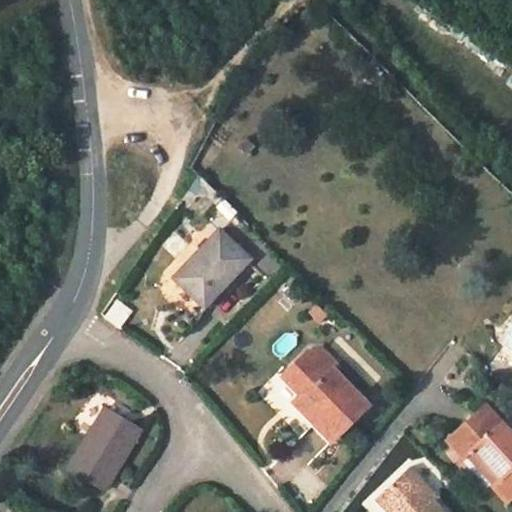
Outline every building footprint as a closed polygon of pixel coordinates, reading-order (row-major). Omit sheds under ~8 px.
[(174,268),(204,299),(250,254),(220,224),(174,268)] [(112,295),(99,313),(115,323),(127,305),(112,295)] [(318,410),(332,428),(367,402),(337,363),(340,360),(324,340),(316,347),(314,342),(287,364),(304,386),(297,392),(314,413),(318,410)] [(66,462),(101,484),(139,424),(103,401),(66,462)] [(444,440),(461,458),(471,450),(498,480),(493,485),(509,502),(511,498),(511,434),(482,404),(444,440)] [(318,410),(314,413),(327,432),(332,428),(318,410)] [(376,497),(390,511),(396,508),(399,511),(447,511),(433,498),(439,494),(410,464),(376,497)]
